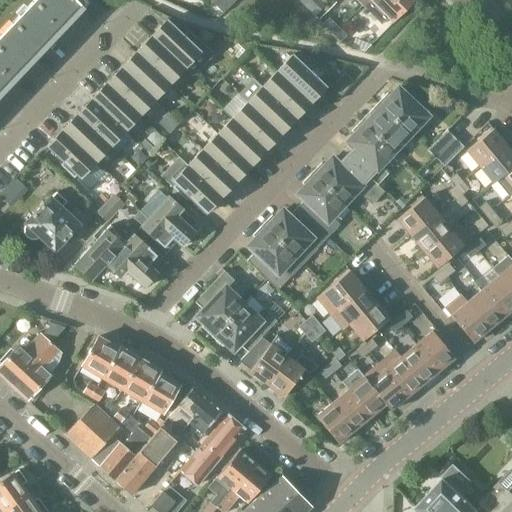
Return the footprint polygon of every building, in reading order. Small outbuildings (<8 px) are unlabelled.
[(34,0),(0,36),(0,94),(82,8),(81,7),(87,1),(85,0),(34,0)] [(230,7),(224,0),(217,7),(223,13),(230,7)] [(310,0),(308,0),(303,5),(314,16),(320,10),(310,0)] [(392,23),(414,1),(413,0),(366,0),(361,6),(381,25),(387,19),(392,23)] [(323,26),(332,34),(338,28),(329,19),(323,26)] [(166,20),(150,36),(184,68),(199,52),(196,48),(199,46),(185,33),(183,36),(166,20)] [(332,34),(341,43),(347,37),(338,28),(332,34)] [(169,83),(184,68),(150,36),(136,52),(169,83)] [(121,67),(154,99),(169,83),(136,52),(121,67)] [(292,55),(276,71),(310,103),(325,87),(308,71),(311,68),(297,55),(295,58),(292,55)] [(139,115),(154,99),(121,67),(106,83),(139,115)] [(295,118),(310,103),(276,71),(261,86),(295,118)] [(125,131),(139,115),(106,83),(91,99),(125,131)] [(261,86),(246,102),(280,134),(295,118),(261,86)] [(386,94),(376,105),(409,135),(426,116),(425,115),(427,112),(425,110),(422,108),(419,107),(416,106),(397,89),(391,95),(389,97),(386,94)] [(110,146),(125,131),(91,99),(76,115),(110,146)] [(265,150),(280,134),(246,102),(231,118),(265,150)] [(409,135),(376,105),(368,113),(371,116),(368,119),(368,120),(365,124),(364,125),(393,152),(409,135)] [(95,162),(110,146),(76,115),(61,130),(95,162)] [(231,118),(217,134),(250,165),(265,150),(231,118)] [(380,165),(393,152),(364,125),(365,124),(361,121),(351,131),(354,134),(353,135),(353,136),(347,142),(353,148),(345,157),(376,186),(388,173),(380,165)] [(478,167),(505,144),(492,128),(465,151),(478,167)] [(79,178),(95,162),(61,130),(46,147),(63,162),(60,165),(73,178),(76,175),(79,178)] [(434,158),(454,138),(446,131),(426,150),(434,158)] [(235,181),(250,165),(217,134),(202,149),(235,181)] [(443,167),(463,147),(454,138),(434,158),(443,167)] [(511,153),(505,144),(478,167),(491,183),(494,180),(511,165),(511,153)] [(202,149),(187,165),(220,197),(235,181),(202,149)] [(383,193),(376,186),(345,157),(338,165),(331,158),(325,165),(323,166),(320,164),(311,174),(343,204),(356,191),(371,205),(383,193)] [(188,197),(205,213),(220,197),(187,165),(171,181),(175,184),(172,187),(185,200),(188,197)] [(511,165),(494,180),(507,196),(511,191),(511,165)] [(343,204),(311,174),(302,183),(305,186),(303,187),(303,188),(297,194),(304,200),(296,209),(327,238),(339,225),(331,217),(343,204)] [(454,186),(461,180),(456,174),(449,179),(454,186)] [(454,186),(460,193),(467,187),(461,180),(454,186)] [(460,193),(454,186),(447,191),(453,198),(460,193)] [(38,236),(50,248),(53,249),(56,248),(84,218),(74,208),(68,216),(60,208),(65,202),(54,192),(24,223),(26,225),(22,229),(22,234),(25,238),(29,241),(34,240),(38,236)] [(460,193),(453,198),(459,205),(466,200),(460,193)] [(112,196),(99,209),(96,213),(106,223),(122,205),(112,196)] [(167,196),(140,226),(163,248),(172,238),(180,247),(194,231),(176,216),(182,209),(167,196)] [(409,235),(435,213),(422,197),(396,219),(409,235)] [(485,202),(480,206),(478,208),(484,215),(490,209),(485,202)] [(435,213),(409,235),(422,251),(456,223),(443,207),(435,213)] [(271,216),(261,226),(302,264),(327,238),(296,209),(288,217),(282,211),(276,217),(275,217),(274,218),(271,216)] [(501,222),(490,209),(484,215),(494,228),(501,222)] [(486,226),(480,218),(474,224),(480,231),(486,226)] [(422,251),(435,267),(470,239),(456,223),(422,251)] [(511,230),(507,225),(499,231),(505,237),(511,230)] [(91,281),(105,265),(126,241),(109,226),(74,265),(91,281)] [(163,248),(140,226),(133,234),(156,256),(163,248)] [(302,264),(261,226),(252,235),(255,238),(254,240),(248,247),(254,253),(246,261),(277,290),(302,264)] [(105,265),(120,278),(126,272),(143,288),(157,273),(148,265),(156,256),(133,234),(126,241),(105,265)] [(479,239),(472,245),(477,252),(484,245),(479,239)] [(477,252),(472,245),(464,252),(469,258),(477,252)] [(511,260),(508,255),(491,269),(498,277),(511,294),(511,260)] [(453,271),(448,264),(439,270),(445,277),(453,271)] [(329,314),(361,286),(348,270),(315,298),(329,314)] [(445,277),(439,270),(432,276),(437,283),(445,277)] [(212,337),(242,304),(229,292),(237,284),(224,271),(194,302),(203,310),(197,316),(203,322),(203,323),(204,324),(202,327),(212,337)] [(511,309),(511,294),(498,277),(482,290),(504,316),(511,309)] [(348,325),(375,302),(361,286),(329,314),(342,330),(348,325)] [(504,316),(482,290),(466,302),(466,303),(488,329),(504,316)] [(466,303),(466,302),(460,295),(444,308),(472,343),(488,329),(466,303)] [(348,325),(361,341),(388,318),(375,302),(348,325)] [(242,304),(212,337),(221,346),(224,343),(226,345),(226,344),(233,350),(239,344),(247,352),(276,321),(263,308),(255,317),(242,304)] [(408,320),(402,313),(394,320),(400,326),(408,320)] [(311,329),(317,323),(311,316),(305,321),(311,329)] [(66,325),(50,320),(46,324),(58,335),(66,325)] [(400,326),(394,320),(386,326),(392,333),(400,326)] [(311,329),(305,321),(298,327),(304,334),(311,329)] [(311,329),(317,336),(324,331),(317,323),(311,329)] [(311,329),(304,334),(310,342),(317,336),(311,329)] [(415,345),(438,371),(454,358),(431,331),(415,345)] [(0,364),(0,375),(10,385),(49,342),(39,332),(24,349),(19,344),(0,364)] [(118,348),(98,336),(80,365),(102,378),(120,347),(119,346),(118,348)] [(249,372),(266,385),(294,349),(276,336),(270,344),(261,337),(240,360),(251,369),(249,372)] [(371,339),(363,346),(368,352),(376,345),(371,339)] [(49,342),(10,385),(26,400),(38,387),(38,386),(50,373),(42,365),(57,349),(49,342)] [(415,345),(400,357),(399,358),(421,385),(438,371),(415,345)] [(363,346),(356,352),(361,359),(368,352),(363,346)] [(120,347),(102,378),(121,390),(139,358),(120,347)] [(331,353),(336,359),(337,360),(344,355),(337,348),(331,353)] [(317,366),(294,349),(266,385),(283,397),(298,378),(299,379),(301,377),(299,376),(303,370),(309,374),(317,366)] [(394,350),(378,363),(406,398),(421,385),(399,358),(400,357),(394,350)] [(139,358),(121,390),(141,401),(158,372),(159,370),(139,358)] [(327,366),(332,372),(340,366),(335,359),(327,366)] [(362,378),(385,405),(390,411),(406,398),(378,363),(377,364),(378,365),(362,378)] [(324,379),(332,372),(327,366),(319,372),(324,379)] [(158,372),(141,401),(161,414),(179,385),(158,372)] [(362,378),(347,390),(370,417),(385,405),(362,378)] [(82,393),(90,397),(96,387),(88,383),(82,393)] [(303,386),(295,392),(301,399),(309,393),(303,386)] [(96,387),(90,397),(97,402),(103,392),(96,387)] [(193,387),(188,392),(177,404),(178,405),(167,418),(182,430),(184,427),(197,438),(206,428),(221,411),(193,387)] [(347,390),(332,403),(354,430),(370,417),(347,390)] [(92,403),(91,404),(63,434),(89,458),(121,425),(118,422),(126,413),(120,408),(112,416),(109,419),(92,403)] [(354,430),(332,403),(315,417),(337,444),(354,430)] [(89,458),(98,467),(113,480),(152,435),(126,413),(118,422),(121,425),(89,458)] [(244,429),(227,415),(193,454),(184,446),(171,462),(181,469),(179,471),(195,485),(244,429)] [(153,434),(158,427),(150,420),(144,426),(153,434)] [(152,435),(113,480),(129,495),(155,465),(154,464),(176,440),(159,427),(158,427),(152,435)] [(203,511),(213,511),(217,508),(254,464),(238,450),(208,487),(216,494),(202,511),(203,511)] [(254,464),(217,508),(221,511),(224,511),(239,495),(247,502),(269,476),(254,464)] [(471,482),(454,466),(442,478),(444,479),(416,509),(418,511),(478,511),(479,511),(464,497),(471,489),(467,486),(471,482)] [(0,510),(26,491),(21,484),(25,481),(17,470),(13,473),(0,481),(0,510)] [(304,511),(309,508),(280,477),(242,511),(304,511)] [(502,503),(510,494),(508,492),(508,493),(499,484),(480,504),(489,511),(488,511),(505,511),(508,509),(502,503)] [(26,491),(0,510),(0,511),(39,511),(44,508),(37,497),(32,500),(26,491)] [(174,502),(161,491),(150,506),(157,511),(166,511),(168,510),(174,502)] [(511,511),(511,495),(510,494),(502,503),(508,509),(505,511),(511,511)] [(174,502),(168,510),(170,511),(179,511),(188,501),(180,495),(174,502)]
